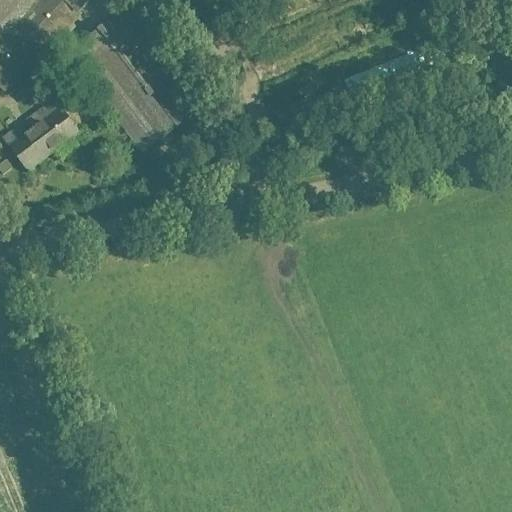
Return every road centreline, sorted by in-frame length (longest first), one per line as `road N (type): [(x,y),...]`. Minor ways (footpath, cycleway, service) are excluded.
road 1 (unclassified): [(0,251),(442,164),(511,143)]
road 2 (track): [(114,511),(2,251)]
